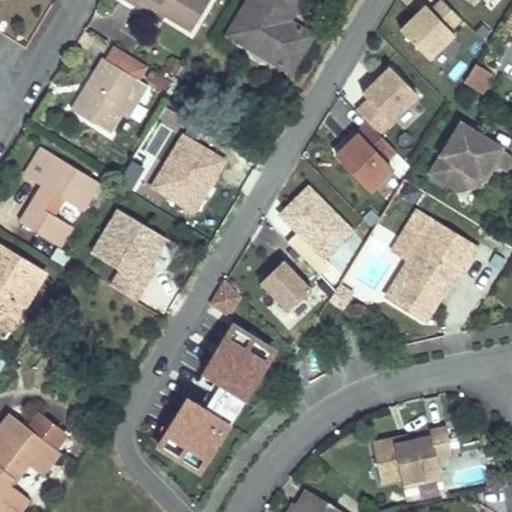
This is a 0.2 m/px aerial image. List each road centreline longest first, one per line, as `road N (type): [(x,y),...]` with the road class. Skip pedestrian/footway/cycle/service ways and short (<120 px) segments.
road 1 (residential): [(179,511),(125,441),(127,413),(377,0)]
road 2 (residential): [(500,360),(381,378),(285,441),(241,511)]
road 3 (residential): [(77,0),(0,124)]
